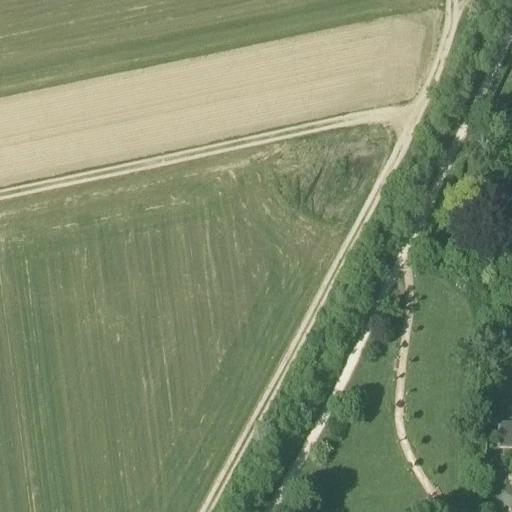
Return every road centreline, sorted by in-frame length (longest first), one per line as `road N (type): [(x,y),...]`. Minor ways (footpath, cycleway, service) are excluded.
road 1 (track): [(210,511),(422,108),(456,21),(452,0)]
road 2 (track): [(422,108),(0,197)]
